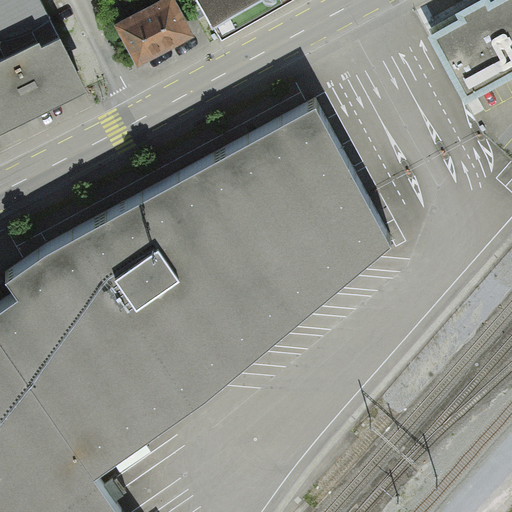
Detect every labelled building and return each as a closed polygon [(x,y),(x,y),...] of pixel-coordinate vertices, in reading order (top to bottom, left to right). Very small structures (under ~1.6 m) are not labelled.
[(44,21),(33,0),(0,0),(0,41),(1,41),(44,21)] [(187,0),(201,24),(243,0),(187,0)] [(448,13),(418,30),(455,95),(511,62),(511,0),(457,0),(445,7),(448,13)] [(166,1),(111,28),(130,67),(185,40),(166,1)] [(0,126),(75,86),(47,35),(0,60),(0,126)] [(312,102),(43,246),(0,273),(0,284),(7,295),(0,300),(0,511),(112,511),(100,494),(87,476),(198,401),(388,239),(312,102)]
